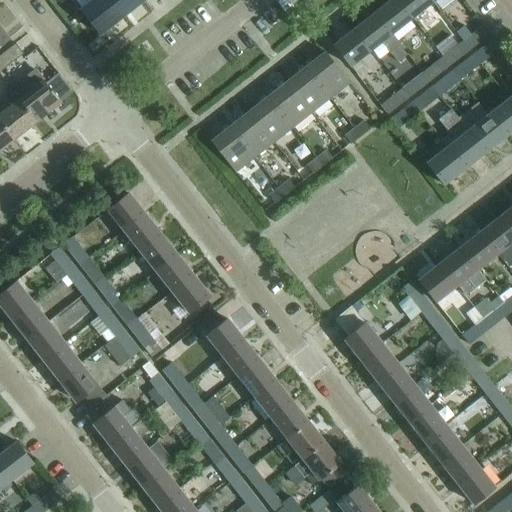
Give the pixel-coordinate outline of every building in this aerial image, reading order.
[(94,0),(81,10),(98,31),(119,15),(106,0),(94,0)] [(106,0),(119,15),(137,0),(106,0)] [(391,32),(412,16),(399,0),(388,0),(375,11),(391,32)] [(399,0),(412,16),(432,0),(399,0)] [(391,32),(375,11),(354,28),(370,48),(371,48),(381,40),(390,52),(400,44),(391,32)] [(463,39),(470,48),(490,33),(483,23),(470,33),(463,24),(455,30),(462,40),(463,39)] [(370,48),(354,28),(333,44),(350,65),(360,56),(370,68),(380,60),(371,48),(370,48)] [(457,44),(450,36),(435,48),(442,56),(443,55),(450,64),(470,48),(463,39),(462,40),(457,44)] [(494,37),(478,50),(485,59),(501,47),(494,37)] [(53,40),(41,46),(47,57),(59,51),(53,40)] [(0,69),(22,53),(15,43),(0,54),(0,69)] [(329,96),(348,81),(325,51),(305,65),(329,96)] [(474,53),(458,66),(465,75),(481,62),(474,53)] [(422,72),(429,81),(450,64),(443,55),(442,56),(422,72)] [(310,111),(329,96),(305,65),(286,80),(310,111)] [(384,68),(376,75),(393,94),(401,87),(384,68)] [(453,69),(438,81),(445,91),(460,79),(453,69)] [(409,97),(429,81),(422,72),(402,87),(409,97)] [(378,102),(385,97),(369,76),(362,81),(378,102)] [(60,101),(43,80),(27,92),(19,82),(11,88),(36,120),(60,101)] [(291,126),(310,111),(286,80),(267,95),(291,126)] [(433,85),(416,98),(424,107),(440,94),(433,85)] [(387,114),(409,97),(402,87),(380,105),(387,114)] [(0,121),(13,138),(36,120),(11,88),(11,89),(13,91),(7,96),(13,103),(0,113),(0,121)] [(273,141),(291,126),(267,95),(248,110),(273,141)] [(504,135),(511,128),(511,102),(508,98),(488,114),(504,135)] [(412,102),(395,115),(402,124),(419,111),(412,102)] [(463,167),(484,151),(467,130),(468,130),(451,108),(438,118),(449,133),(441,139),(447,146),(446,146),(463,167)] [(254,156),(273,141),(248,110),(229,125),(254,156)] [(484,151),(504,135),(488,114),(468,130),(467,130),(484,151)] [(360,135),(369,127),(363,120),(354,127),(360,135)] [(0,147),(13,138),(0,121),(0,147)] [(235,171),(254,156),(229,125),(210,140),(235,171)] [(350,143),(360,135),(354,127),(344,135),(350,143)] [(442,183),(463,167),(446,146),(440,151),(426,162),(442,183)] [(322,164),(332,157),(326,149),(316,157),(322,164)] [(316,157),(306,165),(312,172),(322,164),(316,157)] [(284,194),(294,186),(288,179),(278,187),(284,194)] [(274,202),(284,194),(278,187),(268,194),(274,202)] [(123,230),(144,213),(128,192),(107,209),(123,230)] [(511,229),(511,205),(501,215),(511,229)] [(139,250),(160,233),(144,213),(123,230),(139,250)] [(496,252),(511,239),(511,229),(501,215),(480,231),(496,252)] [(459,247),(476,268),(496,252),(480,231),(459,247)] [(155,271),(176,254),(160,233),(139,250),(155,271)] [(80,263),(88,257),(72,236),(64,243),(80,263)] [(129,257),(130,245),(107,242),(106,255),(129,257)] [(459,247),(439,263),(455,284),(464,296),(485,279),(476,268),(459,247)] [(75,267),(62,252),(53,258),(66,274),(75,267)] [(171,292),(193,275),(176,254),(155,271),(163,281),(152,290),(160,300),(171,291),(171,292)] [(88,257),(80,263),(93,279),(101,273),(88,257)] [(434,300),(455,284),(439,263),(418,279),(434,300)] [(399,268),(393,273),(405,289),(411,284),(413,283),(402,270),(400,267),(399,268)] [(78,272),(69,279),(71,281),(82,295),(91,288),(78,272)] [(187,312),(193,308),(209,295),(193,275),(171,292),(187,312)] [(104,277),(96,284),(109,300),(117,293),(104,277)] [(0,303),(11,317),(32,301),(16,280),(0,292),(0,303)] [(405,289),(404,290),(410,299),(419,310),(420,311),(429,304),(413,283),(411,284),(405,289)] [(94,293),(85,300),(98,316),(107,309),(94,293)] [(511,294),(503,302),(510,311),(511,309),(511,294)] [(510,311),(503,302),(499,296),(490,303),(485,297),(473,307),(489,327),(510,311)] [(164,342),(181,329),(155,297),(139,310),(164,342)] [(121,298),(113,304),(125,320),(133,314),(121,298)] [(27,338),(48,321),(32,301),(11,317),(27,338)] [(469,344),(486,330),(489,327),(473,307),(465,313),(474,324),(462,334),(469,344)] [(433,309),(424,316),(436,332),(445,324),(433,309)] [(71,335),(94,318),(88,311),(66,327),(71,335)] [(108,328),(101,333),(108,341),(114,336),(123,329),(111,313),(102,320),(108,328)] [(221,355),(243,338),(227,318),(205,335),(221,355)] [(137,319),(129,325),(145,346),(153,340),(137,319)] [(43,359),(64,342),(48,321),(27,338),(43,359)] [(360,359),(381,342),(364,322),(343,338),(360,359)] [(449,329),(440,336),(452,352),(461,345),(449,329)] [(127,334),(118,341),(130,357),(139,350),(140,350),(127,334)] [(238,376),(259,359),(243,338),(221,355),(238,376)] [(59,379),(81,363),(64,342),(43,359),(59,379)] [(376,379),(397,363),(381,342),(360,359),(376,379)] [(465,350),(456,357),(469,373),(478,365),(465,350)] [(254,396),(275,380),(259,359),(238,376),(254,396)] [(171,362),(162,369),(174,385),(183,378),(171,362)] [(75,400),(91,388),(97,383),(81,363),(59,379),(75,400)] [(392,400),(413,383),(397,363),(376,379),(392,400)] [(481,370),(472,377),(485,393),(494,386),(481,370)] [(161,377),(152,385),(154,387),(163,399),(173,392),(161,377)] [(270,417),(291,400),(275,380),(254,396),(270,417)] [(187,382),(178,389),(191,405),(199,398),(187,382)] [(408,420),(429,404),(413,383),(392,400),(408,420)] [(498,391),(489,398),(501,414),(510,407),(498,391)] [(203,403),(194,410),(207,426),(210,430),(219,423),(229,416),(225,411),(213,395),(203,403)] [(176,397),(167,404),(180,420),(189,413),(176,397)] [(109,410),(93,422),(109,443),(131,426),(123,416),(130,410),(122,399),(114,405),(109,410)] [(286,438),(307,421),(291,400),(270,417),(286,438)] [(424,441),(445,425),(429,404),(408,420),(424,441)] [(125,463),(147,446),(138,436),(148,428),(140,417),(139,418),(139,419),(109,443),(125,463)] [(193,418),(184,425),(196,441),(205,433),(193,418)] [(302,458),(324,441),(307,421),(286,438),(302,458)] [(219,423),(210,430),(223,446),(232,439),(219,423)] [(440,462),(461,445),(445,425),(424,441),(440,462)] [(209,438),(200,445),(212,461),(222,454),(209,438)] [(0,463),(11,478),(16,474),(32,462),(16,440),(0,452),(0,463)] [(311,484),(324,474),(340,462),(324,441),(302,458),(293,465),(302,477),(304,476),(311,484)] [(236,444),(227,451),(239,467),(248,460),(236,444)] [(457,482),(477,466),(461,445),(440,462),(457,482)] [(141,484),(163,467),(147,446),(125,463),(141,484)] [(225,459),(216,466),(228,481),(238,474),(225,459)] [(0,486),(11,478),(0,463),(0,486)] [(252,465),(243,472),(255,487),(264,480),(252,465)] [(473,503),(494,486),(477,466),(457,482),(473,503)] [(158,505),(179,488),(163,467),(141,484),(158,505)] [(242,479),(232,487),(245,502),(254,495),(242,479)] [(364,511),(373,505),(357,484),(336,501),(345,511),(364,511)] [(268,485),(259,492),(271,508),(280,501),(268,485)] [(163,511),(190,511),(195,508),(179,488),(158,505),(163,511)] [(35,492),(27,498),(32,505),(37,511),(41,511),(60,498),(53,489),(52,489),(40,499),(35,492)] [(298,511),(302,509),(291,495),(281,502),(284,506),(275,511),(298,511)] [(503,499),(487,511),(505,511),(511,508),(503,499)] [(267,511),(258,500),(248,507),(252,511),(267,511)]
